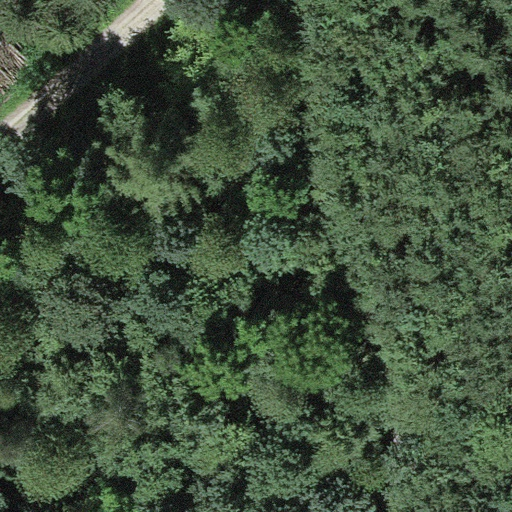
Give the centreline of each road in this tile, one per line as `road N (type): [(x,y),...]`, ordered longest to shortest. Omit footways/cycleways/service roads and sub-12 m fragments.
road 1 (track): [(400,511),(402,442),(387,379),(307,151),(293,42),(299,0)]
road 2 (track): [(0,139),(155,0)]
